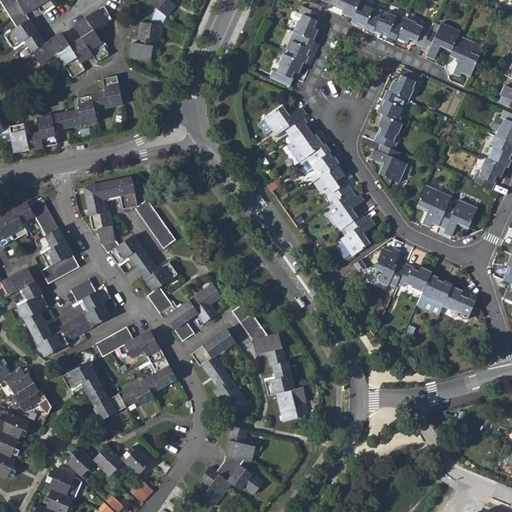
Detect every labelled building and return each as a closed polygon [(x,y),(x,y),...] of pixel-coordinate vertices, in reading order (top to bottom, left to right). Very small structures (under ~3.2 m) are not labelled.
[(0,0),(0,2),(16,27),(29,20),(25,15),(18,1),(16,0),(0,0)] [(31,11),(37,8),(32,0),(20,0),(18,1),(25,15),(31,11)] [(54,4),(50,0),(32,0),(37,8),(41,13),(54,4)] [(171,0),(151,0),(149,3),(155,9),(152,16),(164,22),(165,19),(176,6),(171,1),(171,0)] [(341,14),(352,18),(359,2),(360,0),(321,0),(321,2),(335,8),(336,6),(342,10),(341,14)] [(308,8),(319,13),(322,6),(311,1),(308,8)] [(364,5),(359,2),(352,18),(350,23),(357,26),(358,25),(364,27),(363,29),(371,32),(372,30),(382,10),(365,3),(364,5)] [(298,21),(293,31),(312,40),(317,30),(314,28),(317,21),(318,22),(321,14),(319,13),(308,8),(303,6),(300,12),(303,13),(299,21),(298,21)] [(80,39),(91,56),(96,63),(109,55),(94,31),(111,19),(103,7),(73,26),(80,39)] [(296,20),(298,21),(299,21),(303,13),(300,12),(295,10),(293,11),(291,17),(291,18),(296,20)] [(387,36),(395,41),(396,39),(405,18),(388,11),(387,13),(382,10),(372,30),(381,34),(382,32),(387,35),(387,36)] [(162,26),(164,22),(152,16),(149,24),(141,23),(137,44),(131,43),(129,58),(151,61),(154,41),(160,41),(162,26)] [(415,44),(421,47),(429,29),(430,27),(424,24),(422,28),(416,24),(416,23),(405,18),(396,39),(407,43),(410,40),(415,42),(415,44)] [(24,41),(32,53),(44,43),(29,20),(16,27),(4,36),(13,48),(24,41)] [(440,47),(450,52),(458,36),(460,32),(441,23),(436,32),(429,29),(421,47),(420,49),(427,53),(426,57),(434,60),(440,47)] [(289,46),(285,54),(302,62),(304,63),(307,56),(305,55),(312,40),(293,31),(287,45),(289,46)] [(44,43),(32,53),(40,65),(57,54),(72,78),(84,70),(80,63),(69,46),(61,33),(44,43)] [(461,74),(470,77),(477,63),(479,56),(470,53),(475,43),(458,36),(450,52),(448,56),(458,61),(453,74),(460,77),(461,74)] [(91,56),(80,39),(69,46),(80,63),(91,56)] [(296,74),(302,62),(285,54),(283,53),(277,65),(279,66),(276,72),(271,71),(269,77),(288,86),(291,80),(290,79),(293,73),(296,74)] [(393,80),(388,91),(408,100),(413,89),(412,88),(415,82),(419,83),(422,76),(402,68),(399,74),(400,75),(397,82),(393,80)] [(94,111),(122,105),(116,77),(102,80),(105,94),(99,94),(91,96),(94,111)] [(511,88),(504,86),(500,94),(502,96),(499,103),(511,108),(511,88)] [(401,117),(408,100),(388,91),(386,90),(382,99),(383,100),(381,106),(379,105),(376,112),(382,115),(397,122),(400,116),(401,117)] [(79,111),(65,114),(68,128),(97,122),(94,111),(91,96),(76,99),(79,111)] [(283,130),(288,136),(305,124),(307,123),(302,117),(305,115),(300,108),(288,116),(281,106),(264,119),(275,136),(283,130)] [(497,130),(495,136),(511,144),(511,113),(503,110),(501,116),(496,114),(490,127),(497,130)] [(54,116),(57,131),(68,128),(65,114),(54,116)] [(397,135),(402,124),(397,122),(382,115),(377,126),(381,129),(378,135),(376,134),(373,140),(380,143),(394,149),(397,143),(393,141),(396,135),(397,135)] [(54,131),(57,131),(54,116),(37,119),(39,133),(42,148),(57,146),(54,131)] [(42,148),(39,133),(29,135),(26,136),(23,124),(9,127),(9,128),(3,130),(0,132),(0,136),(3,142),(12,140),(15,153),(42,148)] [(287,137),(292,142),(295,141),(299,146),(298,147),(305,157),(323,145),(315,135),(312,137),(308,132),(309,131),(305,124),(288,136),(287,137)] [(493,147),(487,159),(505,167),(507,168),(510,160),(509,159),(511,155),(511,154),(511,144),(495,136),(493,136),(489,145),(493,147)] [(289,144),(301,161),(305,157),(298,147),(299,146),(295,141),(292,142),(289,144)] [(397,160),(401,152),(394,149),(380,143),(377,151),(374,149),(370,157),(383,163),(379,174),(398,183),(407,164),(397,160)] [(315,172),(319,178),(337,165),(339,164),(335,158),(334,160),(329,153),(331,152),(325,144),(323,145),(305,157),(310,165),(312,164),(316,171),(315,172)] [(474,175),(472,182),(491,190),(496,180),(494,180),(496,176),(500,178),(505,167),(487,159),(485,158),(480,169),(481,170),(478,177),(474,175)] [(329,194),(333,201),(351,189),(345,182),(344,183),(340,177),(344,175),(337,165),(319,178),(325,187),(327,186),(331,192),(329,194)] [(306,179),(310,184),(317,179),(313,174),(306,179)] [(137,207),(132,179),(103,185),(107,199),(120,196),(123,209),(123,210),(133,208),(137,207)] [(103,200),(107,199),(103,185),(84,189),(89,217),(105,213),(103,200)] [(445,194),(426,185),(417,206),(427,210),(421,223),(430,227),(432,223),(438,226),(447,206),(441,203),(445,194)] [(330,214),(340,231),(345,227),(358,218),(351,208),(363,200),(359,194),(355,196),(351,189),(333,201),(338,208),(330,214)] [(261,194),(258,196),(263,204),(266,202),(261,194)] [(453,209),(447,206),(438,226),(444,229),(443,232),(451,236),(457,223),(468,228),(477,208),(458,199),(453,209)] [(137,207),(133,208),(163,249),(175,240),(146,200),(137,207)] [(21,224),(34,216),(31,212),(26,203),(1,217),(14,241),(26,234),(21,224)] [(61,236),(44,205),(31,212),(34,216),(48,243),(61,236)] [(99,236),(100,243),(108,254),(109,253),(119,246),(116,242),(110,217),(109,213),(105,213),(89,217),(92,231),(97,230),(99,236)] [(366,220),(363,215),(358,218),(345,227),(349,232),(341,238),(352,254),(369,241),(363,232),(374,224),(369,218),(366,220)] [(0,217),(0,245),(1,248),(14,241),(1,217),(0,217)] [(41,255),(48,268),(71,255),(61,236),(48,243),(51,249),(41,255)] [(128,258),(135,267),(148,259),(132,236),(119,246),(109,253),(117,265),(128,258)] [(388,283),(396,287),(397,284),(404,267),(397,263),(396,265),(394,264),(400,251),(392,248),(390,251),(382,247),(373,268),(382,272),(378,281),(387,285),(388,283)] [(48,284),(78,268),(71,255),(48,268),(41,271),(48,284)] [(505,273),(502,280),(511,284),(511,255),(510,255),(506,265),(510,267),(507,274),(505,273)] [(148,259),(135,267),(136,269),(149,260),(148,259)] [(355,264),(360,271),(367,266),(361,259),(355,264)] [(149,260),(136,269),(141,276),(154,267),(149,260)] [(141,276),(153,292),(159,288),(177,275),(169,263),(157,271),(155,268),(154,267),(141,276)] [(411,288),(423,292),(430,274),(431,272),(420,267),(418,271),(411,269),(412,266),(406,263),(404,267),(397,284),(403,286),(405,283),(412,286),(411,288)] [(27,269),(2,283),(9,296),(21,289),(27,301),(41,294),(27,269)] [(437,277),(430,274),(423,292),(428,294),(423,305),(440,313),(443,306),(451,286),(436,280),(437,277)] [(0,300),(9,296),(2,283),(0,279),(0,300)] [(93,289),(89,282),(89,281),(71,291),(77,302),(82,300),(95,292),(93,289)] [(210,305),(221,297),(212,285),(189,301),(197,314),(204,323),(217,314),(210,305)] [(462,291),(451,286),(443,306),(453,311),(454,310),(460,313),(459,316),(465,320),(474,299),(468,297),(467,299),(460,296),(462,291)] [(511,286),(510,291),(506,290),(503,297),(511,301),(511,313),(511,315),(511,286)] [(153,292),(147,296),(163,320),(165,318),(175,311),(163,295),(159,288),(153,292)] [(109,318),(95,292),(82,300),(88,311),(89,312),(84,315),(92,328),(109,318)] [(428,294),(423,292),(418,303),(423,305),(428,294)] [(31,332),(44,325),(38,313),(48,307),(41,294),(27,301),(17,307),(31,332)] [(303,307),(306,305),(300,297),(297,299),(303,307)] [(175,311),(165,318),(183,341),(193,334),(186,322),(197,314),(189,301),(175,311)] [(268,337),(261,328),(244,304),(232,312),(252,341),(268,337)] [(372,319),(379,323),(384,312),(377,309),(372,319)] [(59,328),(61,332),(67,342),(82,333),(92,328),(84,315),(59,328)] [(68,345),(67,342),(61,332),(51,337),(44,325),(31,332),(44,358),(68,345)] [(109,353),(124,346),(133,341),(126,328),(95,344),(102,357),(109,353)] [(214,357),(235,342),(225,330),(191,355),(199,367),(202,365),(214,357)] [(151,365),(164,358),(150,332),(133,341),(124,346),(132,359),(144,352),(151,365)] [(279,335),(268,337),(252,341),(256,355),(267,353),(271,366),(272,366),(285,362),(279,335)] [(214,357),(202,365),(218,389),(231,380),(214,357)] [(151,394),(176,380),(164,358),(151,365),(156,374),(143,381),(151,394)] [(287,362),(285,362),(272,366),(276,379),(264,382),(268,396),(276,395),(294,390),(287,362)] [(82,383),(87,395),(88,396),(102,388),(87,363),(62,377),(69,390),(71,389),(82,383)] [(26,376),(30,373),(26,368),(23,371),(21,368),(12,372),(8,375),(3,378),(14,395),(31,384),(26,376)] [(26,376),(31,384),(35,382),(30,373),(26,376)] [(247,403),(231,380),(218,389),(213,391),(222,404),(227,401),(234,412),(247,403)] [(153,398),(151,394),(143,381),(118,395),(126,409),(138,401),(140,405),(153,398)] [(31,384),(14,395),(25,412),(38,403),(42,409),(44,411),(46,413),(47,413),(51,407),(40,390),(36,393),(31,384)] [(303,387),(294,390),(276,395),(283,422),(298,419),(294,405),(306,402),(303,387)] [(126,409),(118,395),(109,400),(102,388),(88,396),(102,421),(126,409)] [(22,431),(27,421),(8,413),(0,432),(19,440),(20,436),(25,438),(27,433),(22,431)] [(244,445),(247,431),(231,427),(224,457),(244,461),(251,462),(255,448),(244,445)] [(0,432),(0,431),(0,453),(11,458),(12,454),(17,456),(19,451),(14,449),(19,440),(0,432)] [(77,451),(74,448),(70,452),(73,456),(66,462),(81,477),(95,463),(91,459),(80,448),(77,451)] [(105,451),(102,448),(98,452),(101,456),(95,463),(109,477),(123,462),(120,459),(108,448),(105,451)] [(134,451),(131,448),(127,452),(130,456),(123,462),(137,476),(151,463),(137,448),(134,451)] [(120,459),(123,462),(130,456),(127,452),(120,459)] [(0,453),(0,474),(7,478),(9,474),(13,477),(16,471),(11,469),(15,460),(11,458),(0,453)] [(228,482),(240,466),(244,461),(224,457),(223,462),(216,473),(228,482)] [(262,483),(240,466),(228,482),(231,484),(240,491),(243,487),(253,494),(262,483)] [(213,508),(231,484),(228,482),(216,473),(209,468),(200,480),(209,487),(201,499),(213,508)] [(73,499),(75,500),(83,483),(80,480),(75,478),(56,470),(53,479),(48,477),(46,482),(50,484),(49,488),(55,490),(67,496),(73,499)] [(150,489),(142,480),(136,486),(147,497),(152,491),(150,489)] [(131,491),(141,503),(147,497),(136,486),(131,491)] [(48,505),(47,509),(53,511),(67,511),(73,499),(67,496),(55,490),(50,500),(46,499),(44,504),(48,505)] [(112,496),(106,503),(115,511),(117,511),(123,507),(112,496)]
